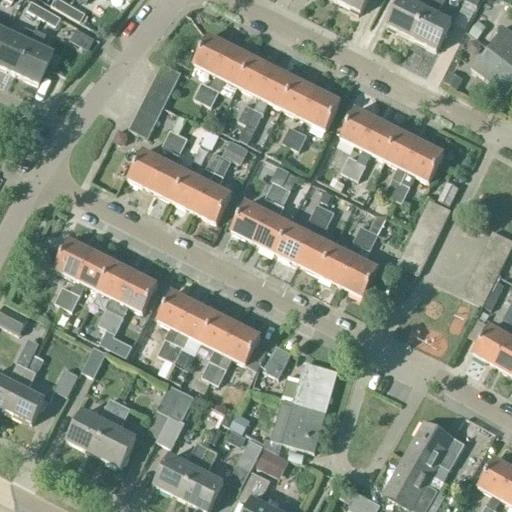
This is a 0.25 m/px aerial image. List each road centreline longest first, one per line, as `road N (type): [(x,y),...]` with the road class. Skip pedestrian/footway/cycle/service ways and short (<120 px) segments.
road 1 (residential): [(371,345),(40,176)]
road 2 (residential): [(511,143),(212,0)]
road 3 (residential): [(427,376),(376,467),(353,476),(341,464),(371,345)]
road 4 (residential): [(40,176),(169,0)]
